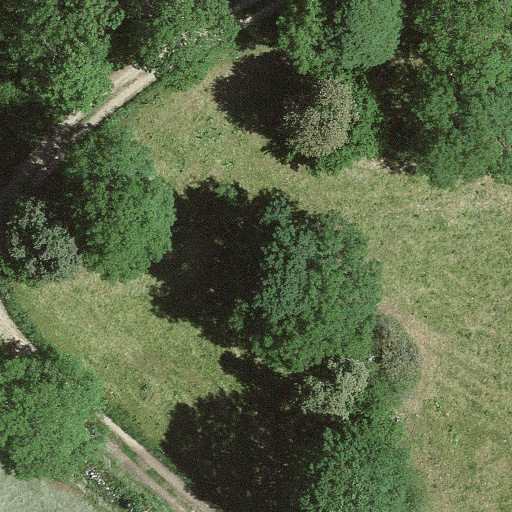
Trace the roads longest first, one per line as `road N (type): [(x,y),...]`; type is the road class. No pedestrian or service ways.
road 1 (track): [(0,227),(108,99),(274,0)]
road 2 (track): [(197,511),(0,342)]
